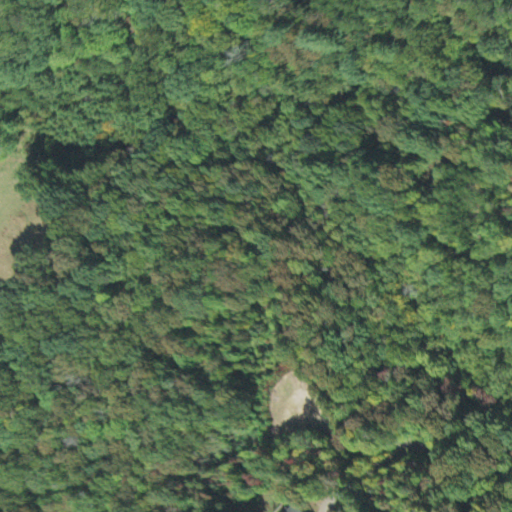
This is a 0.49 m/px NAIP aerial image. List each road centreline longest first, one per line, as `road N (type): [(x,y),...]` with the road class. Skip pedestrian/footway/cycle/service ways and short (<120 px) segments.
road 1 (residential): [(511,275),(439,236),(426,203),(442,164),(511,117)]
road 2 (residential): [(477,511),(456,472),(424,447),(404,450),(337,495)]
